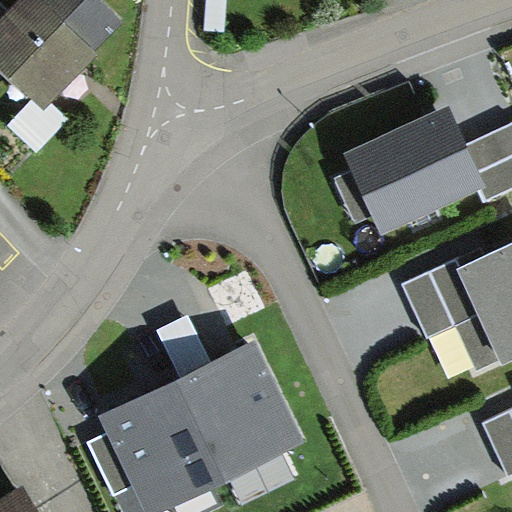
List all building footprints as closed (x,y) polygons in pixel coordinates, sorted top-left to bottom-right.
[(0,65),(41,105),(120,22),(97,0),(26,0),(10,16),(0,6),(0,65)] [(464,147),(445,107),(347,153),(355,171),(339,179),(357,218),(373,210),(383,231),(481,185),(464,147)] [(511,126),(464,147),(481,185),(487,199),(511,188),(511,126)] [(504,363),(511,359),(511,247),(461,271),(481,313),(457,324),(478,366),(500,355),(504,363)] [(481,313),(461,271),(455,257),(401,283),(427,338),(457,324),(481,313)] [(152,511),(304,437),(256,342),(99,419),(145,511),(152,511)] [(511,408),(481,423),(505,475),(511,471),(511,408)] [(36,511),(20,487),(0,500),(0,511),(36,511)]
